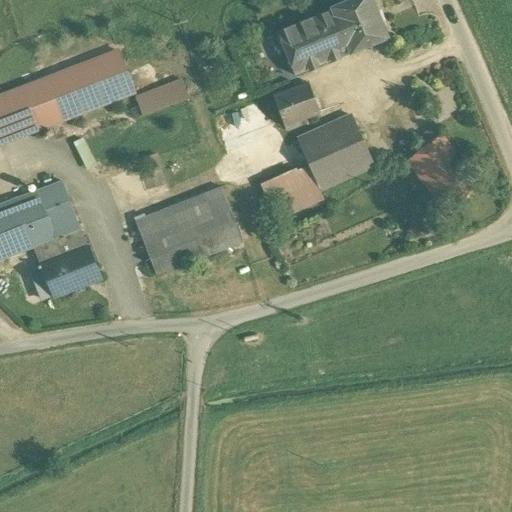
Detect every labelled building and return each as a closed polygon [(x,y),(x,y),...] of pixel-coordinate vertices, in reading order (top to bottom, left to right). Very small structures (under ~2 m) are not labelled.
[(333,10),(314,18),(322,38),(331,61),(351,53),(351,54),(388,39),(372,0),(355,0),(333,9),(333,10)] [(314,18),(278,33),(295,76),(312,69),(302,46),(322,38),(314,18)] [(322,38),(302,46),(312,69),(331,61),(322,38)] [(119,51),(0,97),(0,145),(135,93),(119,51)] [(182,81),(137,98),(144,116),(189,98),(182,81)] [(309,83),(274,97),(279,111),(315,98),(309,83)] [(315,98),(279,111),(285,128),(321,114),(315,98)] [(353,116),(298,140),(311,169),(320,190),(375,165),(353,116)] [(441,135),(407,162),(447,213),(481,187),(441,135)] [(144,158),(149,169),(162,163),(157,152),(144,158)] [(324,200),(320,190),(311,169),(306,171),(305,167),(297,171),(297,169),(261,185),(277,221),(324,200)] [(62,182),(0,205),(0,260),(34,248),(66,235),(81,229),(62,182)] [(222,188),(136,222),(157,276),(182,266),(244,242),(222,188)] [(81,229),(66,235),(73,254),(41,266),(41,267),(53,297),(100,279),(81,229)] [(66,235),(34,248),(41,266),(73,254),(66,235)] [(41,267),(34,269),(32,276),(40,297),(47,300),(53,297),(41,267)]
